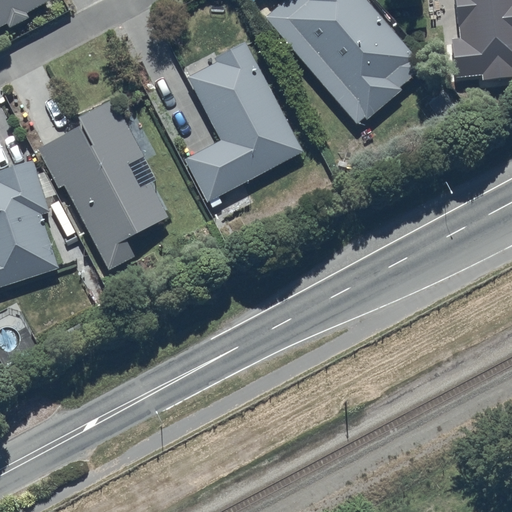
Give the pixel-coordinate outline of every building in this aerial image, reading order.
[(0,0),(0,25),(6,22),(10,28),(28,17),(26,13),(47,0),(0,0)] [(283,0),(265,15),(354,122),(362,116),(366,121),(403,91),(399,86),(420,68),(413,59),(416,57),(369,0),(283,0)] [(511,0),(451,0),(454,26),(459,25),(460,38),(449,39),(452,77),(481,74),(482,80),(511,77),(511,0)] [(184,158),(206,200),(303,149),(245,39),(213,55),(216,62),(188,76),(221,138),(184,158)] [(57,186),(63,183),(108,270),(134,256),(124,238),(166,216),(148,183),(139,188),(127,164),(143,155),(113,97),(77,115),(82,124),(37,147),(57,186)] [(0,287),(59,268),(41,213),(48,211),(31,159),(0,168),(0,287)]
